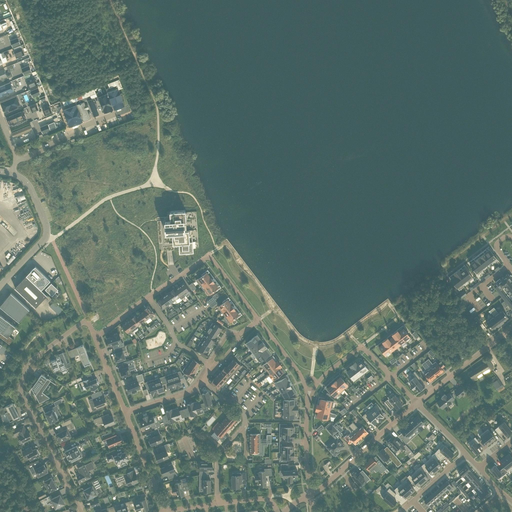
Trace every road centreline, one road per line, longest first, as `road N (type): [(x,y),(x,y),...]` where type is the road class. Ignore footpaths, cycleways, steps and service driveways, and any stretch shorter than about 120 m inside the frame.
road 1 (residential): [(80,511),(19,391),(27,363),(87,319)]
road 2 (residential): [(148,296),(207,255),(258,320)]
road 3 (unclassified): [(12,174),(29,186),(47,231),(0,285)]
road 4 (residential): [(308,492),(417,403)]
road 5 (residential): [(316,383),(360,345),(417,403)]
road 6 (residential): [(417,403),(511,326)]
